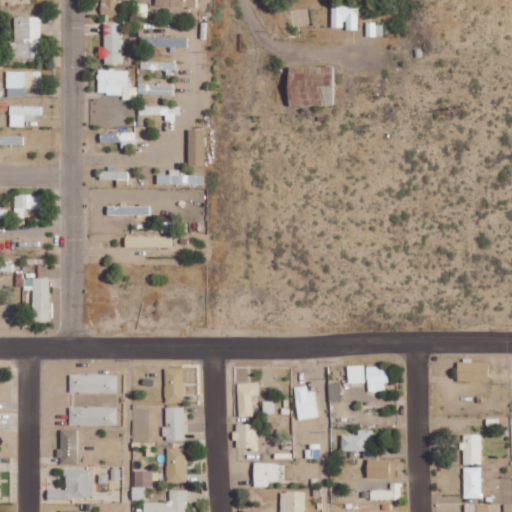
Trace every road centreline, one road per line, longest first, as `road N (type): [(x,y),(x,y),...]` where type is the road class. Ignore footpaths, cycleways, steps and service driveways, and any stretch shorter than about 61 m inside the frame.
road 1 (residential): [(511,347),(0,347)]
road 2 (residential): [(71,347),(70,0)]
road 3 (residential): [(420,511),(412,347)]
road 4 (residential): [(219,511),(214,347)]
road 5 (residential): [(28,511),(28,347)]
road 6 (residential): [(365,56),(275,50),(252,30),(242,0)]
